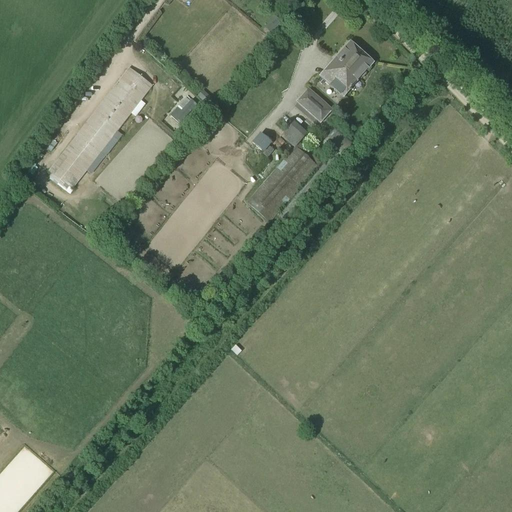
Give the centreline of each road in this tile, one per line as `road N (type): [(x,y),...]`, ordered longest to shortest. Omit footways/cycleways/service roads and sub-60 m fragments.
road 1 (track): [(511,150),(363,0)]
road 2 (track): [(401,0),(511,111)]
road 3 (unknown): [(94,100),(164,0)]
